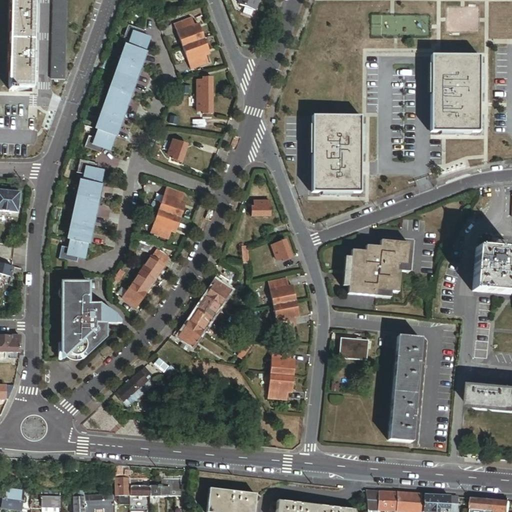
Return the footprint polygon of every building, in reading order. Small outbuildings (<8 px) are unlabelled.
[(10,0),(9,88),(15,88),(33,88),(34,0),(10,0)] [(65,81),(67,0),(53,0),(51,81),(65,81)] [(254,12),(258,0),(236,0),(239,6),(254,12)] [(191,19),(173,26),(190,71),(208,64),(204,52),(208,51),(200,30),(196,31),(191,19)] [(145,33),(141,32),(127,27),(123,38),(130,40),(94,140),(87,137),(83,149),(100,155),(102,150),(110,153),(112,145),(111,145),(146,48),(147,48),(150,40),(143,38),(145,33)] [(478,133),(479,58),(431,57),(431,133),(478,133)] [(196,97),(211,97),(211,78),(202,78),(202,81),(196,81),(196,97)] [(212,115),(211,97),(196,97),(196,113),(202,113),(202,115),(212,115)] [(170,117),(169,124),(176,125),(178,118),(170,117)] [(361,117),(314,117),(313,192),(360,193),(361,117)] [(187,145),(173,140),(168,156),(173,158),(172,160),(181,163),(187,145)] [(161,147),(155,145),(153,151),(159,153),(161,147)] [(78,258),(84,260),(85,260),(87,251),(86,251),(101,181),(102,181),(103,173),(96,172),(97,167),(79,163),(77,174),(84,176),(68,249),(61,248),(59,259),(77,263),(78,258)] [(184,196),(166,189),(150,234),(168,241),(172,229),(176,230),(184,209),(180,208),(184,196)] [(19,194),(0,192),(0,212),(18,214),(19,194)] [(269,203),(253,203),(253,208),(251,208),(251,218),(269,217),(269,203)] [(282,260),(283,262),(291,259),(285,242),(270,247),(276,262),(279,261),(282,260)] [(405,274),(407,252),(407,246),(379,243),(379,249),(365,248),(364,253),(351,252),(350,259),(347,288),(347,296),(375,298),(376,292),(390,293),(397,294),(399,273),(405,274)] [(155,250),(150,258),(163,267),(169,259),(155,250)] [(511,253),(500,252),(491,252),(476,250),(472,294),(510,297),(511,276),(511,253)] [(150,258),(140,272),(154,281),(164,267),(163,267),(150,258)] [(347,288),(350,259),(344,259),(342,287),(347,288)] [(11,274),(13,268),(0,265),(0,275),(3,276),(10,278),(11,274)] [(119,271),(113,280),(117,284),(124,275),(119,271)] [(154,281),(140,272),(131,286),(145,295),(154,281)] [(288,292),(286,280),(267,284),(277,331),(296,327),(293,315),(297,314),(293,292),(288,292)] [(206,297),(220,306),(230,292),(216,282),(206,297)] [(83,283),(60,283),(60,355),(64,359),(65,359),(66,359),(68,360),(71,361),(73,361),(76,361),(81,360),(83,359),(86,358),(106,339),(103,325),(113,324),(111,315),(94,305),(83,305),(83,283)] [(135,309),(145,295),(131,286),(121,300),(135,309)] [(211,320),(220,306),(206,297),(197,310),(211,320)] [(202,334),(211,320),(197,310),(188,324),(202,334)] [(192,348),(202,334),(188,324),(178,338),(185,343),(192,348)] [(0,353),(19,354),(20,337),(11,337),(11,340),(0,339),(0,353)] [(422,341),(398,339),(389,443),(412,445),(422,341)] [(362,343),(359,343),(342,341),(340,360),(367,363),(369,343),(362,343)] [(185,343),(180,349),(188,354),(192,348),(185,343)] [(246,344),(236,359),(241,362),(251,348),(246,344)] [(290,354),(272,352),(269,375),(292,378),(293,367),(289,366),(289,362),(290,354)] [(129,380),(114,395),(122,403),(124,400),(129,405),(135,399),(131,394),(146,380),(143,377),(148,373),(143,367),(129,380)] [(292,378),(269,375),(267,399),(285,401),(286,393),(287,389),(291,389),(292,378)] [(511,392),(498,391),(491,391),(473,389),(471,410),(511,413),(511,392)] [(123,467),(114,466),(114,475),(122,476),(123,467)] [(169,487),(169,497),(181,497),(181,481),(178,480),(162,480),(162,487),(169,487)] [(119,496),(131,497),(131,487),(120,486),(115,486),(115,497),(119,496)] [(131,487),(131,497),(140,497),(144,497),(151,497),(151,486),(143,486),(140,487),(131,487)] [(162,487),(151,486),(151,497),(169,497),(169,487),(162,487)] [(26,492),(5,488),(3,501),(2,508),(22,511),(26,492)] [(60,508),(61,490),(41,489),(41,507),(42,507),(45,507),(45,510),(44,511),(58,511),(59,508),(60,508)] [(74,497),(85,497),(85,489),(74,489),(74,497)] [(254,511),(257,495),(209,490),(206,511),(254,511)] [(379,493),(365,492),(367,510),(377,510),(379,493)] [(396,494),(379,493),(377,510),(395,511),(396,494)] [(420,511),(422,496),(396,494),(395,511),(420,511)] [(114,506),(114,496),(85,497),(86,507),(94,507),(103,506),(114,506)] [(131,497),(119,496),(119,505),(131,506),(131,497)] [(74,511),(85,511),(86,507),(85,497),(74,497),(74,511)] [(448,511),(449,498),(424,497),(422,511),(438,511),(438,510),(441,510),(448,511)] [(456,511),(457,499),(449,498),(448,511),(447,511),(456,511)] [(509,511),(510,503),(473,500),(471,511),(509,511)] [(355,511),(356,511),(279,502),(277,511),(355,511)]
